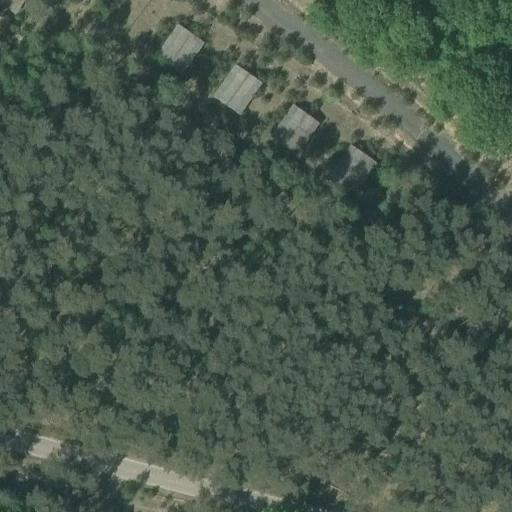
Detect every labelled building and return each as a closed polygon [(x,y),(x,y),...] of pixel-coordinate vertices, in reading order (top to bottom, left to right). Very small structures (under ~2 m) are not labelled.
[(0,0),(0,4),(15,15),(24,0),(0,0)] [(177,25),(156,56),(182,74),(203,43),(177,25)] [(234,65),(213,97),(240,114),(260,83),(234,65)] [(319,124),(292,105),(270,136),(297,155),(319,124)] [(377,165),(349,145),(327,176),(355,196),(377,165)]
